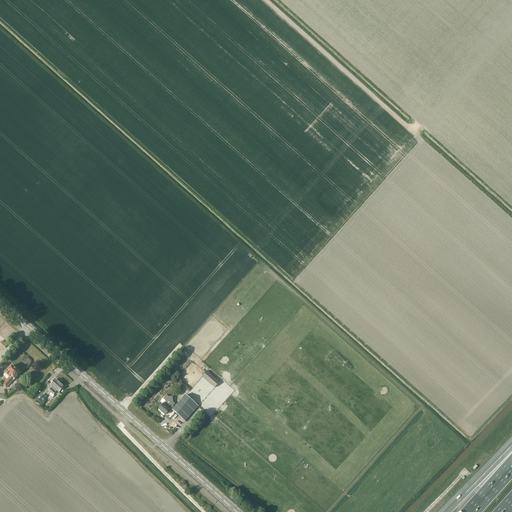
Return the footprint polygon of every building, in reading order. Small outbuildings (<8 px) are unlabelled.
[(14,367),(11,364),(4,372),(9,377),(2,385),(6,388),(13,380),(14,380),(17,376),(17,375),(19,372),(17,370),(17,369),(15,367),(14,367)] [(214,388),(219,383),(206,371),(201,376),(214,388)] [(60,383),(55,379),(50,385),(52,387),(51,388),(48,390),(48,389),(45,392),(49,395),(60,383)] [(64,387),(60,383),(49,395),(52,398),(54,395),(53,395),(56,392),(55,392),(57,391),(59,393),(64,387)] [(41,403),(47,396),(43,393),(38,400),(41,403)] [(185,421),(198,407),(185,395),(173,409),(167,404),(166,406),(163,404),(158,409),(164,415),(169,410),(171,411),(172,410),(185,421)]
